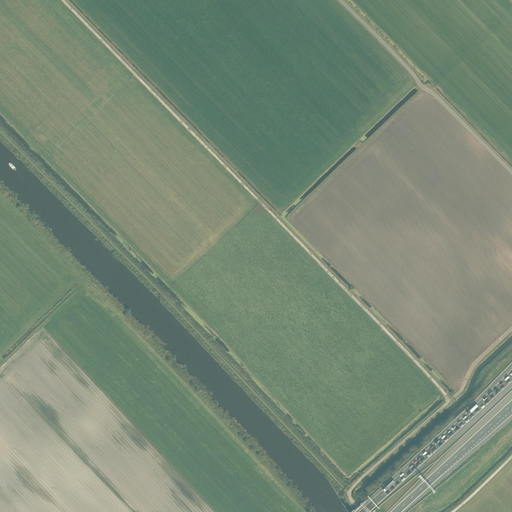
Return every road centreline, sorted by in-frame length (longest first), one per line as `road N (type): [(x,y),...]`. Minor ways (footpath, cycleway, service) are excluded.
road 1 (motorway): [(511,375),(364,511)]
road 2 (motorway): [(396,511),(511,405)]
